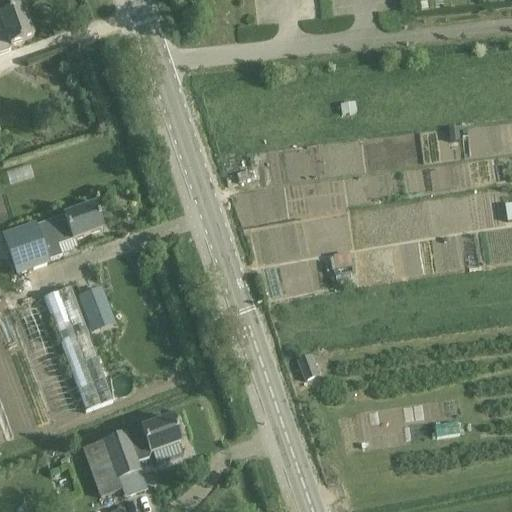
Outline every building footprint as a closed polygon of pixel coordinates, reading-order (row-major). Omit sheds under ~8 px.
[(0,55),(9,53),(10,50),(33,41),(22,9),(0,17),(0,55)] [(35,227),(2,238),(17,278),(49,266),(49,263),(62,259),(58,248),(104,231),(95,207),(62,218),(62,219),(36,229),(35,227)] [(61,295),(43,302),(85,415),(112,404),(70,291),(61,295)] [(100,330),(115,325),(110,313),(95,319),(100,330)] [(319,380),(311,358),(296,363),(304,385),(319,380)] [(141,431),(127,436),(127,435),(102,443),(103,444),(82,452),(100,500),(122,492),(118,483),(141,474),(138,465),(148,462),(150,456),(181,444),(172,420),(141,431)]
